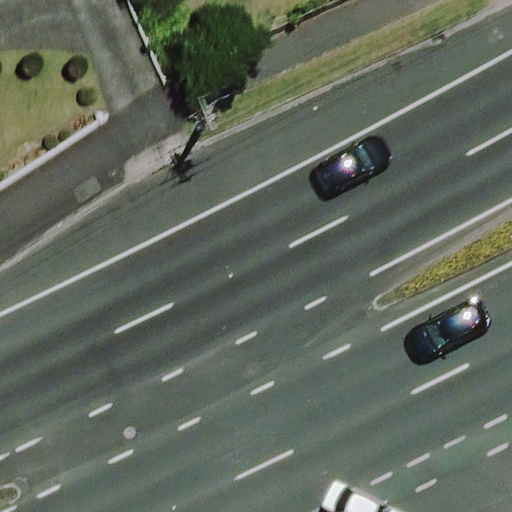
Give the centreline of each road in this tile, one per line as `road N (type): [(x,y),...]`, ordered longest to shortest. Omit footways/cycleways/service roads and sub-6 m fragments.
road 1 (primary): [(185,297),(336,225),(511,126)]
road 2 (primary): [(511,341),(271,466)]
road 3 (primary): [(0,388),(185,297)]
road 4 (residential): [(271,466),(185,297)]
